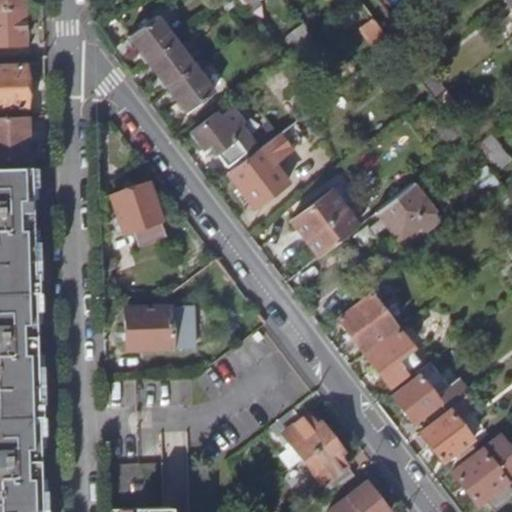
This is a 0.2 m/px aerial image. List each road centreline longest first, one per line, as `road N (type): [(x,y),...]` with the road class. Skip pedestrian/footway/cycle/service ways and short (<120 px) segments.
road 1 (unclassified): [(432,511),(111,84),(68,40)]
road 2 (residential): [(68,40),(84,511)]
